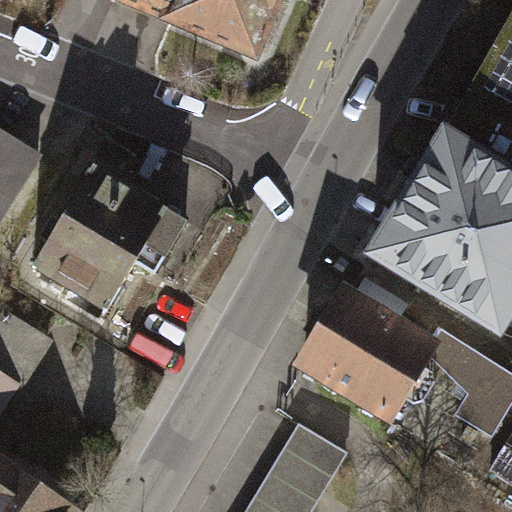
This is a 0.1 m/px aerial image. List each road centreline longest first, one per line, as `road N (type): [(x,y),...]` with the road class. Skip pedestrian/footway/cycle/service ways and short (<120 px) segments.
road 1 (tertiary): [(139,511),(325,185)]
road 2 (residential): [(266,163),(62,78)]
road 3 (tertiary): [(325,185),(433,0)]
road 4 (residential): [(350,0),(302,109),(266,163)]
